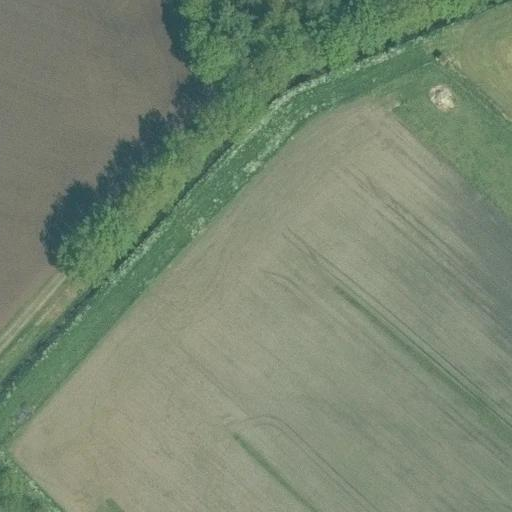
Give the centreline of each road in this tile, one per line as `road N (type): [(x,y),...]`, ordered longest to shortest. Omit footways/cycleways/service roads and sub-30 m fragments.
road 1 (track): [(0,345),(257,61)]
road 2 (track): [(257,61),(398,0)]
